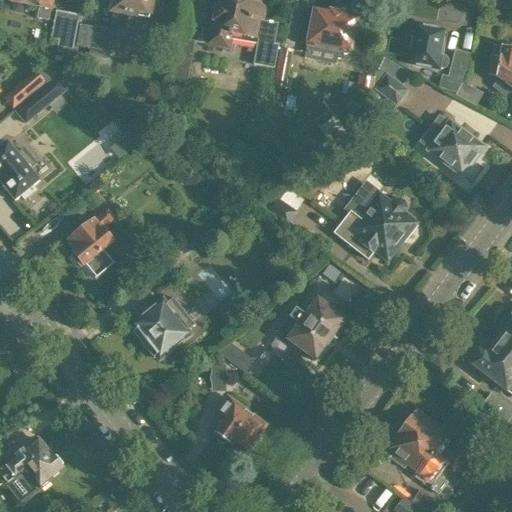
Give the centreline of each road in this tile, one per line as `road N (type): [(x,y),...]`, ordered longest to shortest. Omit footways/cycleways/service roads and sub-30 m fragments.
road 1 (tertiary): [(278,511),(511,195)]
road 2 (tertiary): [(190,511),(0,279)]
